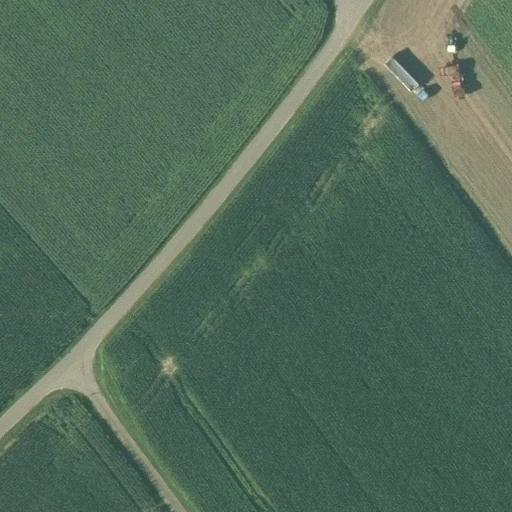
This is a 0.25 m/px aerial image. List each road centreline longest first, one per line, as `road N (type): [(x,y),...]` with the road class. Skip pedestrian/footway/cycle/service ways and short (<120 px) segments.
road 1 (unclassified): [(363,0),(194,223),(67,367)]
road 2 (unclassified): [(180,511),(67,367)]
